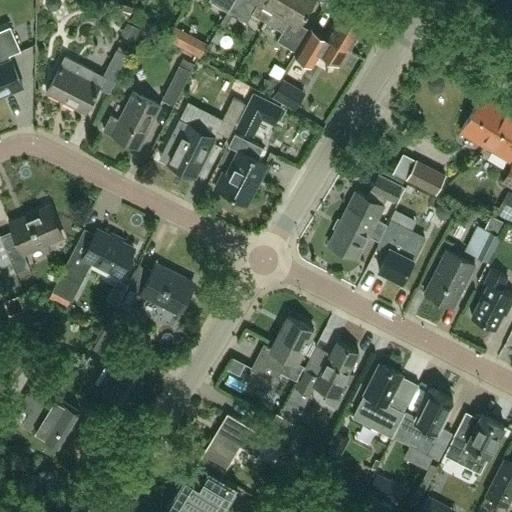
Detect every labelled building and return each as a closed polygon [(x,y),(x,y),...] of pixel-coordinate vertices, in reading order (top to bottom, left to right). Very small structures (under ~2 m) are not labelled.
[(209,0),(227,11),(234,0),(209,0)] [(268,21),(280,0),(234,0),(227,11),(246,22),(252,11),(268,21)] [(313,0),(280,0),(268,21),(283,30),(277,40),(296,52),(309,29),(300,23),(313,0)] [(311,27),(296,54),(314,65),(322,52),(343,64),(352,48),(349,46),(366,19),(343,6),(326,34),(329,35),(328,37),(311,27)] [(9,53),(19,48),(9,25),(0,28),(0,93),(22,84),(9,53)] [(200,58),(207,45),(191,36),(184,49),(200,58)] [(117,49),(104,74),(115,79),(128,55),(117,49)] [(99,84),(88,78),(93,69),(65,54),(46,90),(85,111),(99,84)] [(161,98),(162,99),(172,104),(189,70),(178,64),(161,98)] [(283,81),(274,97),(296,110),(305,94),(283,81)] [(138,147),(159,104),(133,91),(119,119),(111,115),(104,129),(138,147)] [(244,112),(236,129),(254,138),(263,121),(275,127),(283,109),(253,94),(244,112)] [(462,131),(485,145),(507,108),(484,94),(462,131)] [(233,97),(216,132),(228,138),(246,104),(233,97)] [(511,110),(507,108),(485,145),(509,159),(511,153),(511,110)] [(179,119),(160,158),(195,175),(214,136),(179,119)] [(246,203),(265,164),(257,159),(263,147),(235,133),(229,145),(238,150),(226,175),(230,177),(223,192),(246,203)] [(435,192),(444,174),(415,159),(406,177),(435,192)] [(511,162),(502,180),(511,185),(511,162)] [(386,198),(392,201),(401,185),(377,173),(365,196),(355,191),(328,245),(356,259),(367,236),(377,241),(386,225),(375,219),(386,198)] [(511,193),(507,190),(495,212),(511,222),(511,193)] [(60,237),(47,207),(45,204),(46,207),(10,222),(9,219),(8,219),(13,230),(1,235),(0,233),(0,236),(16,273),(30,267),(24,253),(60,237)] [(389,247),(378,270),(402,281),(423,234),(398,222),(390,218),(379,242),(389,247)] [(73,249),(62,272),(54,287),(74,297),(92,260),(120,274),(134,248),(97,229),(84,255),(73,249)] [(501,236),(488,229),(475,255),(488,261),(501,236)] [(453,306),(473,264),(446,250),(425,293),(453,306)] [(176,314),(194,278),(192,278),(191,281),(157,263),(158,260),(157,259),(152,268),(140,262),(121,299),(135,306),(142,292),(176,309),(175,313),(176,314)] [(507,308),(511,298),(511,294),(500,288),(506,276),(489,268),(483,281),(487,283),(471,316),(495,328),(505,307),(507,308)] [(288,317),(272,349),(264,345),(252,370),(253,370),(249,377),(272,389),(275,381),(285,362),(281,360),(283,356),(297,363),(313,330),(288,317)] [(125,403),(128,397),(145,368),(122,354),(129,342),(107,329),(95,349),(115,362),(99,388),(125,403)] [(338,409),(354,376),(349,373),(359,353),(337,343),(319,378),(307,372),(298,390),(311,397),(316,387),(330,394),(326,402),(338,409)] [(365,394),(353,417),(369,425),(391,436),(407,404),(397,399),(397,398),(392,395),(402,376),(380,364),(365,394)] [(30,391),(21,407),(31,413),(24,424),(34,430),(58,445),(79,411),(57,397),(65,384),(43,371),(30,391)] [(404,414),(394,434),(411,442),(433,453),(438,456),(441,450),(450,432),(441,428),(453,401),(429,389),(415,419),(404,414)] [(296,390),(283,415),(296,421),(308,396),(296,390)] [(480,472),(489,454),(504,426),(481,414),(467,440),(456,435),(446,455),(480,472)] [(228,415),(197,464),(222,478),(241,447),(257,457),(268,440),(289,453),(303,430),(278,415),(264,437),(228,415)] [(351,437),(339,431),(322,465),(338,474),(344,461),(340,459),(351,437)] [(511,462),(505,459),(488,494),(507,503),(511,493),(511,462)] [(222,511),(238,488),(222,478),(197,464),(189,478),(186,476),(167,506),(177,511),(194,511),(197,509),(202,511),(222,511)] [(379,495),(381,490),(386,480),(375,475),(368,490),(379,495)] [(427,495),(425,498),(417,511),(454,511),(455,510),(427,495)]
